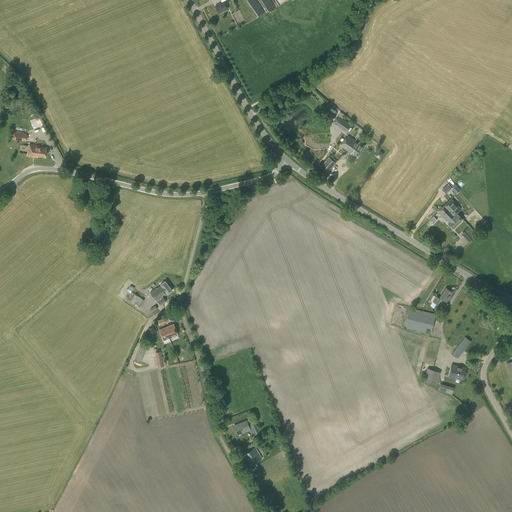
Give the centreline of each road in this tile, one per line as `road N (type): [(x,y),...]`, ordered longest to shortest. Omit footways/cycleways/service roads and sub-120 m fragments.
road 1 (tertiary): [(286,159),(511,299)]
road 2 (unclassified): [(0,194),(38,170),(153,193),(205,191)]
road 3 (tertiary): [(286,159),(251,115),(189,0)]
road 4 (track): [(181,285),(215,426),(233,460)]
road 5 (unclassified): [(511,433),(483,377),(511,325)]
